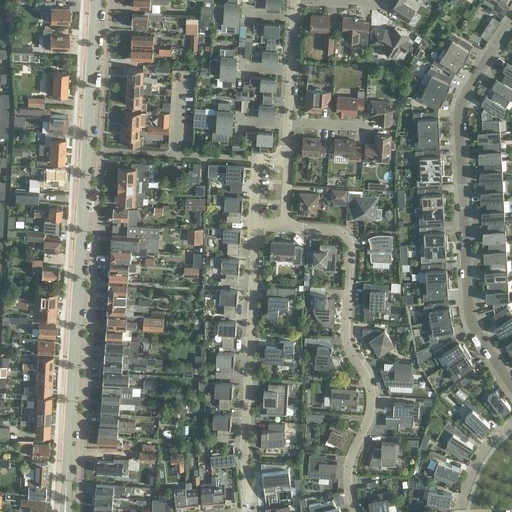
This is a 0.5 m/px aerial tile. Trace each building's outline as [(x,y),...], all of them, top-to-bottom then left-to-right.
[(50,12),(50,20),(69,21),(69,7),(54,6),(55,1),(35,0),(35,6),(46,6),(46,12),(50,12)] [(237,2),(236,0),(227,0),(228,1),(225,1),(225,5),(213,4),(213,11),(239,13),(239,2),(237,2)] [(387,0),(392,3),(392,5),(389,10),(413,25),(418,16),(413,13),(415,9),(403,2),(404,0),(387,0)] [(502,18),(509,6),(504,2),(505,0),(484,0),(490,4),(487,8),(502,18)] [(212,18),(213,7),(202,6),(201,14),(204,14),(203,24),(211,25),(212,18)] [(238,24),(239,13),(213,11),(212,19),(224,19),(224,23),(221,23),(221,31),(226,31),(235,32),(235,24),(238,24)] [(163,13),(159,13),(143,12),(143,14),(133,13),(132,19),(131,19),(131,25),(132,25),(132,26),(145,27),(146,19),(162,20),(163,13)] [(328,31),(329,16),(311,14),(310,24),(309,24),(309,29),(310,29),(310,30),(328,31)] [(186,15),(186,33),(197,33),(198,15),(186,15)] [(358,17),(352,16),(352,17),(343,16),(342,30),(343,30),(342,37),(345,37),(345,39),(352,40),(352,45),(367,46),(369,22),(363,22),(363,18),(358,17)] [(499,20),(492,16),(481,34),(487,38),(499,20)] [(276,35),(278,35),(279,24),(253,22),(252,30),(264,30),(264,34),(267,34),(266,42),(275,43),(276,35)] [(408,36),(394,27),(391,33),(384,29),(372,28),(371,42),(380,43),(383,45),(381,48),(384,49),(383,52),(384,54),(386,56),(388,57),(390,56),(392,54),(395,56),(400,48),(404,50),(409,42),(406,39),(408,36)] [(67,48),(68,47),(70,45),(70,42),(68,40),(68,35),(56,35),(56,33),(50,32),(50,29),(43,28),(43,47),(67,48)] [(446,49),(465,61),(469,55),(467,54),(470,50),(468,49),(471,44),(451,31),(448,37),(452,39),(446,49)] [(153,47),(154,35),(132,33),(131,39),(130,40),(130,43),(131,44),(131,46),(153,47)] [(333,52),(334,36),(324,35),(323,51),(333,52)] [(275,50),(275,43),(266,42),(266,50),(263,50),(263,54),(251,53),(250,60),(277,62),(277,51),(275,50)] [(29,54),(30,47),(30,46),(10,45),(9,53),(29,54)] [(152,60),(153,47),(131,46),(131,51),(129,53),(129,55),(131,57),(130,59),(152,60)] [(234,48),(225,47),(225,48),(220,48),(219,55),(222,55),(221,59),(209,58),(209,66),(235,67),(236,56),(233,56),(234,48)] [(461,67),(465,61),(446,49),(440,58),(436,56),(432,61),(452,74),(455,69),(457,70),(460,66),(461,67)] [(507,71),(511,74),(511,64),(511,66),(506,62),(502,69),(507,71)] [(234,78),(235,67),(209,66),(208,73),(220,74),(220,77),(218,77),(217,85),(222,85),(222,86),(231,86),(232,78),(234,78)] [(426,84),(447,94),(450,87),(448,87),(450,82),(448,81),(450,76),(429,66),(427,72),(431,74),(426,84)] [(128,81),(151,82),(156,83),(156,77),(150,77),(150,75),(143,75),(143,68),(128,67),(128,81)] [(66,95),(67,74),(67,72),(47,71),(46,94),(66,95)] [(511,97),(511,96),(511,74),(507,71),(502,79),(503,79),(501,82),(496,79),(492,85),(496,88),(511,97)] [(263,96),(272,97),(272,89),(275,89),(276,78),(249,76),(249,84),(261,84),(261,88),(263,89),(263,96)] [(150,94),(151,83),(151,82),(128,81),(127,93),(142,94),(150,94)] [(444,100),(447,94),(426,84),(422,94),(417,93),(415,99),(436,108),(438,103),(440,104),(442,99),(444,100)] [(323,90),(321,88),(318,87),(316,88),(313,90),(306,89),(305,104),(310,110),(321,111),(322,107),(329,108),(330,91),(323,90)] [(500,115),(511,97),(496,88),(491,95),(492,96),(490,99),(485,96),(481,102),(500,115)] [(363,108),(364,90),(357,90),(357,97),(338,96),(336,112),(338,112),(338,113),(344,114),(344,113),(356,114),(357,108),(363,108)] [(141,101),(142,94),(127,93),(126,104),(140,105),(140,107),(145,108),(146,101),(141,101)] [(271,105),(272,97),(263,96),(262,104),(260,104),(259,108),(247,107),(247,114),(273,116),(274,105),(271,105)] [(27,97),(27,104),(43,105),(44,98),(27,97)] [(391,123),(392,108),(385,108),(385,101),(370,100),(370,113),(377,113),(376,122),(391,123)] [(232,110),(230,110),(230,102),(221,101),(221,109),(218,109),(218,113),(194,112),(193,119),(231,121),(232,110)] [(48,113),(49,108),(14,106),(13,114),(43,116),(48,116),(48,113)] [(124,125),(140,126),(140,117),(143,117),(143,113),(140,112),(125,111),(124,125)] [(418,130),(441,128),(440,121),(439,122),(438,117),(436,117),(436,111),(413,112),(413,119),(417,118),(418,130)] [(43,116),(42,119),(48,119),(48,131),(51,132),(64,133),(64,127),(66,128),(66,114),(48,113),(48,116),(43,116)] [(159,113),(158,127),(168,128),(169,113),(159,113)] [(231,132),(231,121),(193,119),(193,126),(217,128),(216,131),(212,131),(212,141),(218,142),(219,140),(228,140),(228,132),(231,132)] [(483,140),(500,139),(499,119),(482,120),(482,129),(483,129),(483,133),(477,133),(477,141),(483,140)] [(139,138),(140,126),(124,125),(123,137),(127,137),(126,144),(142,145),(142,138),(139,138)] [(441,128),(418,130),(419,141),(414,141),(415,148),(438,146),(437,140),(440,140),(439,136),(441,135),(441,128)] [(271,143),(272,137),(272,132),(246,130),(245,138),(257,138),(257,142),(260,143),(259,151),(268,151),(269,143),(271,143)] [(51,132),(50,135),(50,145),(39,144),(39,149),(64,151),(65,133),(64,133),(51,132)] [(365,143),(365,155),(374,156),(374,160),(389,160),(390,135),(376,134),(375,144),(365,143)] [(319,142),(320,138),(306,137),(306,138),(303,138),(302,144),(301,146),(301,150),(302,152),(302,153),(324,155),(325,142),(319,142)] [(344,139),(335,139),(334,153),(348,154),(348,159),(360,160),(361,147),(355,146),(355,140),(349,140),(349,139),(344,139)] [(484,160),(501,159),(500,139),(483,140),(483,149),(484,149),(484,153),(478,153),(478,161),(484,160)] [(64,163),(64,151),(39,149),(39,153),(49,154),(49,162),(64,163)] [(420,168),(443,166),(442,159),(441,159),(440,155),(438,155),(438,149),(415,150),(415,157),(419,156),(420,168)] [(485,180),(502,179),(501,159),(484,160),(484,169),(485,169),(485,173),(479,173),(479,181),(485,180)] [(148,179),(149,163),(131,162),(131,166),(119,166),(118,178),(135,179),(148,179)] [(208,170),(207,175),(215,176),(216,171),(226,171),(226,176),(225,184),(230,184),(230,190),(241,191),(242,177),(243,177),(243,178),(244,165),(208,163),(208,170)] [(38,166),(38,172),(46,173),(45,179),(62,180),(63,170),(47,169),(47,166),(46,166),(38,166)] [(443,166),(420,168),(421,179),(416,179),(417,185),(440,184),(439,178),(442,178),(441,173),(443,173),(443,166)] [(199,182),(200,170),(189,169),(188,181),(199,182)] [(147,191),(148,184),(148,179),(135,179),(118,178),(118,190),(147,191)] [(38,191),(39,179),(29,179),(28,191),(38,191)] [(486,200),(503,199),(502,179),(485,180),(485,189),(486,189),(486,193),(480,193),(481,201),(486,200)] [(196,195),(205,195),(205,184),(196,184),(196,195)] [(422,205),(445,204),(444,197),(443,197),(442,193),(440,193),(440,187),(417,188),(417,195),(421,194),(422,205)] [(345,199),(346,189),(332,189),(331,199),(345,199)] [(14,190),(14,200),(37,201),(38,191),(28,191),(14,190)] [(147,197),(147,191),(118,190),(117,202),(143,203),(143,196),(147,197)] [(375,219),(376,207),(374,207),(375,198),(360,197),(360,192),(349,192),(348,206),(355,206),(355,216),(364,216),(364,218),(375,219)] [(316,214),(318,194),(299,193),(298,210),(301,210),(301,213),(316,214)] [(242,209),(242,196),(213,195),(213,202),(224,202),(224,208),(229,208),(229,214),(227,214),(226,221),(240,221),(240,208),(241,208),(241,209),(242,209)] [(198,204),(198,200),(186,199),(186,208),(204,209),(204,204),(198,204)] [(487,220),(504,219),(503,199),(486,200),(486,209),(487,209),(487,213),(481,213),(482,221),(487,220)] [(445,204),(422,205),(423,217),(418,217),(419,223),(442,222),(441,216),(444,216),(443,211),(445,211),(445,204)] [(48,217),(60,218),(61,207),(49,206),(48,217)] [(127,224),(135,225),(136,208),(113,207),(112,219),(124,219),(124,224),(127,224)] [(59,230),(60,218),(48,217),(44,217),(43,217),(33,216),(25,216),(25,220),(43,222),(43,229),(59,230)] [(488,240),(505,239),(504,219),(487,220),(487,229),(488,229),(488,233),(482,233),(483,241),(488,240)] [(127,226),(127,235),(158,237),(159,226),(135,225),(127,224),(127,226)] [(424,243),(447,242),(446,235),(445,235),(444,231),(442,231),(442,225),(419,226),(419,232),(423,232),(424,243)] [(240,240),(241,228),(212,226),(211,233),(223,234),(223,239),(227,239),(227,253),(238,253),(239,239),(239,240),(240,240)] [(24,229),(7,228),(7,233),(23,234),(23,236),(35,237),(35,238),(38,238),(37,247),(43,248),(43,251),(57,252),(57,249),(58,249),(58,247),(60,246),(60,244),(59,243),(59,237),(43,236),(43,231),(24,229)] [(202,243),(203,229),(194,228),(193,242),(202,243)] [(108,253),(108,256),(110,258),(110,260),(130,261),(131,254),(146,255),(146,250),(157,251),(158,237),(127,235),(126,235),(112,234),(111,252),(108,253)] [(391,262),(392,234),(382,234),(377,234),(372,235),(368,237),(370,242),(370,245),(370,248),(370,251),(370,256),(371,261),(391,262)] [(489,260),(506,259),(505,239),(488,240),(488,249),(489,249),(489,253),(483,253),(484,261),(489,260)] [(301,263),(302,246),(293,246),(294,242),(271,240),(270,258),(277,258),(278,256),(292,257),(292,263),(301,263)] [(447,242),(424,243),(425,254),(420,255),(421,261),(444,260),(443,254),(446,254),(445,249),(447,249),(447,242)] [(336,257),(336,250),(336,247),(335,245),(333,244),(331,243),(319,243),(319,250),(314,250),(314,252),(307,251),(306,266),(314,266),(314,263),(326,263),(325,270),(334,270),(335,257),(336,257)] [(238,272),(239,259),(210,257),(210,264),(221,265),(221,270),(226,270),(225,277),(220,276),(220,283),(237,283),(237,271),(238,271),(238,272)] [(32,259),(31,269),(37,269),(36,277),(57,278),(57,277),(59,276),(59,273),(57,271),(57,266),(47,265),(40,265),(40,260),(32,259)] [(490,280),(507,279),(506,259),(489,260),(489,269),(490,269),(490,273),(484,273),(485,281),(490,280)] [(135,270),(136,263),(110,262),(109,280),(127,281),(128,281),(128,270),(135,270)] [(426,281),(449,280),(448,273),(447,273),(446,268),(444,268),(444,263),(421,264),(421,270),(425,270),(426,281)] [(198,267),(188,267),(188,276),(198,276),(198,267)] [(490,280),(490,289),(491,289),(491,293),(485,293),(486,301),(508,299),(507,279),(490,280)] [(136,293),(136,292),(137,287),(127,286),(127,281),(109,280),(109,281),(108,282),(108,285),(109,286),(108,291),(126,292),(136,293)] [(449,280),(426,281),(427,292),(422,293),(423,299),(446,298),(445,292),(448,292),(447,287),(449,287),(449,280)] [(364,297),(363,309),(364,309),(363,318),(371,319),(372,307),(384,308),(385,290),(388,290),(388,284),(367,283),(366,298),(364,297)] [(294,297),(295,287),(273,286),(272,295),(268,295),(267,315),(277,315),(278,312),(280,312),(283,311),(284,308),(285,306),(288,306),(288,297),(294,297)] [(237,303),(237,290),(220,289),(219,301),(224,301),(223,315),(235,316),(236,302),(236,303),(237,303)] [(34,303),(55,304),(55,299),(56,298),(57,295),(56,294),(56,292),(35,291),(34,303)] [(108,302),(134,303),(134,299),(126,298),(126,292),(108,291),(108,302)] [(333,330),(334,299),(326,299),(327,293),(307,292),(306,304),(313,304),(314,308),(315,312),(317,316),(320,320),(323,322),(328,324),(332,325),(332,330),(333,330)] [(431,321),(453,317),(452,310),(450,311),(449,306),(447,306),(446,300),(423,305),(424,311),(429,310),(431,321)] [(54,316),(55,314),(56,313),(56,311),(55,310),(55,304),(34,303),(26,303),(17,302),(17,307),(34,308),(33,315),(54,316)] [(148,310),(149,304),(138,304),(134,303),(108,302),(107,307),(106,308),(106,310),(107,312),(107,313),(125,314),(125,309),(148,310)] [(503,332),(511,326),(511,312),(507,305),(493,315),(498,322),(500,325),(495,329),(499,335),(504,332),(503,332)] [(126,325),(143,326),(143,327),(163,328),(164,316),(151,315),(125,314),(107,313),(106,327),(125,328),(126,328),(126,325)] [(27,322),(28,317),(9,315),(8,323),(18,323),(18,322),(27,322)] [(453,317),(431,321),(433,332),(428,333),(430,340),(452,335),(451,329),(453,329),(453,324),(454,324),(453,317)] [(235,334),(236,321),(218,320),(218,332),(222,332),(222,346),(233,347),(234,333),(235,333),(234,334),(235,334)] [(31,326),(30,335),(37,335),(53,336),(54,323),(31,322),(31,326)] [(511,326),(503,332),(504,332),(508,339),(509,339),(511,342),(506,346),(510,352),(511,350),(511,326)] [(106,327),(105,338),(130,340),(131,335),(122,335),(123,330),(125,330),(125,328),(106,327)] [(381,331),(380,329),(362,328),(362,336),(371,351),(377,351),(378,351),(379,352),(393,343),(384,329),(381,331)] [(18,342),(18,344),(25,345),(31,345),(31,352),(53,353),(53,340),(37,339),(37,337),(18,336),(18,342)] [(331,352),(332,345),(317,344),(318,337),(305,336),(304,344),(317,345),(316,365),(341,366),(337,356),(331,356),(329,352),(331,352)] [(105,338),(105,349),(138,351),(138,340),(130,340),(105,338)] [(448,363),(467,350),(463,344),(461,345),(459,341),(457,343),(454,338),(434,350),(438,356),(442,353),(448,363)] [(293,354),(294,341),(280,341),(279,347),(266,346),(265,359),(283,360),(283,354),(293,354)] [(105,349),(104,360),(146,363),(154,363),(155,357),(137,356),(138,351),(105,349)] [(467,350),(448,363),(454,372),(450,374),(453,380),(473,367),(470,362),(472,361),(469,357),(470,356),(467,350)] [(233,365),(234,352),(216,351),(216,363),(221,364),(220,370),(215,370),(215,376),(232,377),(232,364),(233,364),(233,365)] [(35,363),(23,362),(22,367),(52,369),(52,357),(36,356),(35,363)] [(104,360),(103,372),(121,373),(122,367),(146,369),(146,363),(104,360)] [(410,377),(411,364),(394,363),(394,369),(381,369),(381,368),(380,368),(385,384),(412,386),(412,377),(410,377)] [(22,367),(22,371),(30,372),(35,372),(34,380),(51,381),(52,369),(22,367)] [(462,385),(478,375),(474,370),(459,380),(462,385)] [(129,373),(121,373),(103,372),(102,383),(128,385),(129,373)] [(357,404),(357,395),(355,395),(356,387),(347,387),(348,380),(330,379),(330,386),(332,386),(331,403),(341,404),(341,403),(357,404)] [(51,393),(51,381),(34,380),(34,386),(23,385),(23,393),(34,394),(34,392),(51,393)] [(232,396),(232,383),(215,382),(214,394),(219,395),(218,407),(230,408),(231,395),(231,396),(232,396)] [(286,413),(288,384),(268,383),(268,390),(263,389),(263,403),(267,404),(266,412),(286,413)] [(132,403),(143,404),(144,395),(131,395),(131,397),(120,397),(120,386),(102,385),(101,401),(132,403)] [(501,414),(510,407),(496,388),(487,395),(489,397),(484,400),(496,415),(500,412),(501,414)] [(50,408),(50,396),(51,395),(34,394),(23,393),(21,393),(20,398),(36,400),(36,407),(50,408)] [(482,432),(489,424),(477,413),(481,409),(468,396),(464,401),(472,409),(465,417),(466,418),(463,422),(476,435),(480,431),(482,432)] [(135,403),(143,404),(132,403),(101,401),(100,412),(118,413),(119,407),(134,408),(135,403)] [(418,413),(419,403),(394,402),(393,412),(395,412),(395,416),(385,416),(387,416),(386,423),(391,423),(391,426),(398,427),(398,428),(399,428),(399,423),(412,423),(412,426),(413,413),(418,413)] [(50,408),(36,407),(21,407),(21,412),(29,412),(28,420),(35,420),(49,421),(50,408)] [(118,420),(118,413),(100,412),(100,423),(135,426),(135,421),(118,420)] [(230,427),(231,415),(213,414),(213,426),(217,426),(217,440),(228,440),(229,426),(230,426),(230,427)] [(49,435),(49,421),(35,420),(35,434),(49,435)] [(342,448),(350,429),(331,420),(328,428),(331,430),(327,438),(335,441),(334,444),(342,448)] [(466,454),(472,445),(466,441),(468,437),(460,432),(461,431),(446,421),(443,426),(453,433),(447,442),(449,443),(446,448),(461,457),(464,453),(466,454)] [(283,445),(284,423),(268,422),(268,429),(261,429),(261,444),(283,445)] [(99,434),(117,436),(117,430),(128,430),(128,429),(134,430),(135,426),(100,423),(99,434)] [(118,442),(118,436),(117,436),(99,434),(98,443),(104,444),(104,447),(129,448),(129,443),(118,442)] [(395,457),(396,442),(381,441),(381,448),(375,448),(375,447),(374,447),(368,467),(369,464),(392,465),(392,457),(395,457)] [(47,456),(48,444),(31,443),(31,455),(47,456)] [(154,461),(155,451),(140,450),(139,460),(154,461)] [(455,479),(459,468),(444,462),(446,456),(429,450),(427,456),(438,460),(434,470),(436,471),(434,476),(451,483),(453,478),(455,479)] [(218,461),(235,459),(234,451),(210,454),(211,466),(218,465),(218,461)] [(336,469),(337,462),(325,462),(326,455),(309,454),(308,475),(307,475),(307,476),(334,478),(333,482),(334,482),(335,469),(336,469)] [(0,465),(8,466),(9,457),(0,456),(0,465)] [(127,476),(127,461),(97,460),(96,472),(100,472),(112,473),(112,475),(127,476)] [(33,482),(45,483),(46,483),(47,462),(30,461),(30,468),(34,468),(34,477),(33,482)] [(285,468),(285,463),(274,463),(274,469),(261,471),(264,494),(275,493),(274,481),(289,479),(288,468),(285,468)] [(211,475),(212,482),(214,505),(225,504),(224,486),(218,486),(217,475),(211,475)] [(45,497),(45,486),(45,483),(33,482),(34,477),(28,477),(27,496),(45,497)] [(191,488),(191,481),(185,482),(186,485),(186,487),(186,489),(187,507),(199,506),(197,490),(197,488),(191,488)] [(449,504),(451,493),(435,490),(436,484),(418,481),(417,487),(429,489),(427,500),(429,500),(428,506),(446,509),(447,504),(449,504)] [(203,506),(214,505),(212,482),(201,483),(203,506)] [(125,491),(125,485),(96,484),(95,495),(113,496),(119,497),(119,490),(125,491)] [(176,508),(187,507),(186,489),(186,487),(174,488),(176,508)] [(158,501),(165,500),(166,500),(165,490),(159,491),(158,498),(158,501)] [(379,499),(370,501),(372,511),(393,511),(394,511),(392,503),(390,491),(378,493),(379,499)] [(114,507),(114,505),(112,505),(113,496),(95,495),(94,506),(114,507)] [(19,504),(19,511),(28,511),(38,511),(43,511),(45,499),(19,498),(19,504)] [(335,506),(332,499),(321,503),(320,502),(308,505),(310,511),(314,511),(323,510),(323,511),(340,511),(339,505),(335,506)]
